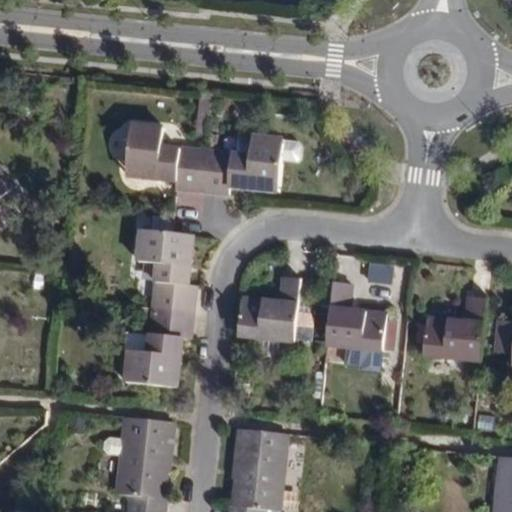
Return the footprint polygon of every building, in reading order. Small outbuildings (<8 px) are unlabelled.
[(207,192),(211,150),(167,146),(169,127),(135,124),(131,169),(149,171),(149,174),(155,179),(180,182),(180,189),(207,192)] [(256,155),(211,150),(207,192),(233,195),(235,188),(262,190),(269,184),(285,186),(287,161),(301,162),(305,159),(307,146),(303,142),(258,137),(256,155)] [(0,208),(0,207),(0,199),(15,186),(0,168),(0,208)] [(153,314),(194,318),(197,292),(190,291),(193,261),(186,258),(187,241),(144,236),(141,267),(158,269),(153,314)] [(372,264),(370,281),(392,285),(394,268),(372,264)] [(303,284),(285,283),(283,308),(244,303),(240,340),(312,347),(314,327),(311,323),(300,322),(303,284)] [(353,289),(335,287),(329,349),(385,355),(389,318),(350,314),(353,289)] [(487,302),(469,301),(467,326),(429,323),(425,359),(481,366),(487,302)] [(194,318),(153,314),(150,342),(126,340),(123,358),(130,358),(127,389),(172,393),(174,376),(180,376),(183,371),(185,344),(191,345),(194,318)] [(511,324),(500,324),(497,355),(511,356),(511,324)] [(132,511),(167,511),(168,502),(165,502),(168,472),(163,472),(164,463),(172,463),(176,426),(129,421),(127,444),(113,442),(109,446),(108,452),(111,457),(125,458),(121,498),(134,499),(132,511)] [(282,511),(290,437),(242,432),(238,471),(248,472),(247,481),(242,481),(239,509),(234,509),(233,511),(282,511)] [(511,511),(511,459),(504,459),(497,511),(511,511)] [(168,472),(171,473),(172,463),(164,463),(163,472),(168,472)] [(247,481),(248,472),(238,471),(238,480),(242,481),(247,481)]
